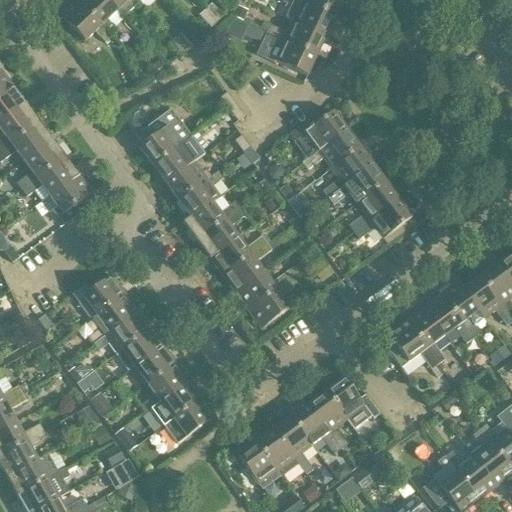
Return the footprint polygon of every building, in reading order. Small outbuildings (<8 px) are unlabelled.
[(105,0),(77,0),(76,2),(111,38),(117,32),(107,21),(116,13),(117,12),(105,0)] [(143,0),(105,0),(117,12),(116,13),(122,20),(143,0)] [(336,19),(295,0),(283,0),(282,3),(291,7),(286,19),(294,23),(326,38),(336,19)] [(344,0),(295,0),(336,19),(344,0)] [(111,38),(76,2),(60,17),(84,43),(95,33),(105,44),(111,38)] [(211,5),(205,11),(217,24),(223,18),(211,5)] [(247,13),(237,8),(232,17),(242,22),(247,13)] [(205,11),(199,17),(211,30),(217,24),(205,11)] [(232,18),(227,31),(242,38),(248,25),(232,18)] [(271,27),(267,34),(317,58),(326,38),(294,23),(289,35),(271,27)] [(317,58),(267,34),(257,57),(276,66),(276,64),(308,79),(317,58)] [(180,35),(174,41),(186,54),(192,48),(180,35)] [(174,41),(168,47),(180,60),(186,54),(174,41)] [(0,99),(13,89),(0,71),(0,99)] [(13,89),(0,99),(0,126),(26,107),(13,89)] [(228,111),(235,105),(227,94),(220,100),(228,111)] [(244,118),(235,105),(228,111),(237,123),(244,118)] [(26,107),(0,126),(0,130),(6,139),(0,142),(0,153),(39,124),(26,107)] [(145,127),(133,136),(141,146),(137,148),(151,166),(190,137),(170,109),(165,113),(145,127)] [(333,113),(329,116),(324,110),(290,136),(295,142),(293,144),(306,161),(307,161),(347,131),(333,113)] [(52,142),(39,124),(0,153),(0,164),(16,153),(24,163),(52,142)] [(307,161),(306,161),(302,164),(308,171),(323,160),(331,170),(360,149),(347,131),(307,161)] [(195,145),(190,137),(151,166),(164,184),(192,163),(185,152),(195,145)] [(242,154),(250,149),(241,137),(234,142),(242,154)] [(52,142),(24,163),(31,173),(16,185),(21,192),(65,159),(52,142)] [(250,149),(242,154),(252,166),(259,161),(250,149)] [(360,149),(331,170),(339,180),(323,192),(328,199),(373,166),(360,149)] [(65,159),(21,192),(26,199),(42,187),(49,197),(78,176),(65,159)] [(200,173),(192,163),(164,184),(177,201),(210,177),(204,170),(200,173)] [(282,178),(283,172),(279,168),(273,166),(269,170),(267,177),(271,182),(278,182),(282,178)] [(385,184),(373,166),(328,199),(333,206),(349,194),(357,205),(385,184)] [(210,177),(177,201),(189,218),(189,219),(210,203),(211,204),(219,198),(211,188),(222,181),(217,174),(211,179),(210,177)] [(78,176),(49,197),(57,208),(53,211),(64,227),(79,216),(73,209),(92,195),(78,176)] [(268,187),(262,179),(251,187),(257,195),(268,187)] [(385,184),(357,205),(364,215),(349,227),(354,234),(398,201),(385,184)] [(286,204),(294,198),(286,187),(278,193),(286,204)] [(189,219),(189,218),(181,223),(194,241),(239,209),(234,202),(226,208),(219,198),(211,204),(210,203),(189,219)] [(272,199),(263,204),(269,212),(277,207),(272,199)] [(412,220),(398,201),(354,234),(359,241),(375,229),(383,241),(412,220)] [(306,202),(293,212),(300,219),(301,219),(307,214),(312,210),(306,202)] [(239,209),(194,241),(207,259),(236,238),(229,228),(244,216),(239,209)] [(301,219),(300,219),(308,231),(315,225),(307,214),(301,219)] [(236,238),(207,259),(221,277),(265,244),(260,237),(244,249),(236,238)] [(265,244),(221,277),(233,294),(262,273),(255,263),(270,251),(265,244)] [(11,247),(3,252),(12,264),(20,259),(11,247)] [(511,254),(497,266),(511,286),(511,254)] [(321,281),(332,274),(322,261),(311,268),(321,281)] [(511,286),(497,266),(479,279),(511,323),(511,308),(507,302),(511,299),(511,286)] [(270,284),(262,273),(233,294),(246,311),(291,279),(286,272),(270,284)] [(123,295),(110,278),(89,294),(83,287),(71,297),(89,321),(123,295)] [(296,286),(291,279),(246,311),(260,330),(289,309),(280,298),(296,286)] [(464,290),(461,292),(477,313),(476,314),(482,321),(494,313),(505,329),(511,323),(479,279),(464,290)] [(464,290),(458,283),(439,297),(472,341),(479,336),(467,320),(476,314),(477,313),(461,292),(464,290)] [(99,331),(88,339),(93,346),(136,313),(123,295),(89,321),(92,325),(93,324),(99,331)] [(472,341),(439,297),(422,310),(443,338),(453,331),(465,347),(472,341)] [(422,310),(404,323),(437,367),(444,362),(432,346),(443,338),(422,310)] [(136,313),(93,346),(99,353),(108,346),(115,356),(150,331),(136,313)] [(37,322),(46,334),(53,329),(44,317),(37,322)] [(389,341),(382,347),(400,371),(418,357),(430,372),(437,367),(404,323),(386,336),(389,341)] [(115,356),(128,373),(163,348),(150,331),(115,356)] [(493,369),(511,356),(504,347),(488,358),(491,362),(489,364),(493,369)] [(128,373),(118,380),(124,388),(139,376),(147,386),(175,365),(163,348),(128,373)] [(175,365),(147,386),(155,397),(139,409),(144,416),(150,411),(188,382),(175,365)] [(437,367),(430,372),(436,381),(443,376),(437,367)] [(68,374),(76,385),(83,380),(77,372),(75,369),(68,374)] [(77,372),(83,380),(85,379),(93,372),(91,370),(81,369),(77,372)] [(0,407),(22,395),(18,388),(1,397),(0,395),(0,382),(5,380),(0,371),(0,407)] [(83,380),(76,385),(82,394),(91,387),(85,379),(83,380)] [(343,379),(325,393),(346,421),(353,431),(371,418),(373,420),(379,415),(365,395),(359,400),(343,379)] [(188,382),(150,411),(163,428),(201,400),(188,382)] [(346,421),(325,393),(307,406),(340,450),(347,445),(336,429),(346,421)] [(113,412),(100,394),(89,403),(101,420),(113,412)] [(22,395),(0,407),(0,431),(15,423),(10,413),(27,403),(22,395)] [(457,404),(451,397),(440,405),(445,413),(457,404)] [(201,400),(163,428),(177,447),(215,418),(201,400)] [(307,406),(290,418),(311,447),(322,439),(333,455),(340,450),(307,406)] [(486,427),(479,432),(511,474),(511,406),(497,418),(501,424),(490,433),(486,427)] [(101,426),(88,409),(77,417),(90,434),(101,426)] [(290,418),(273,431),(298,466),(305,476),(313,471),(301,455),(311,447),(290,418)] [(22,435),(15,423),(0,431),(0,456),(43,433),(39,425),(22,435)] [(99,449),(110,442),(102,428),(91,435),(99,449)] [(128,455),(137,448),(123,430),(115,437),(128,455)] [(273,431),(255,444),(281,478),(298,466),(273,431)] [(472,437),(480,447),(470,455),(474,461),(496,489),(511,476),(511,474),(479,432),(472,437)] [(48,441),(43,433),(0,456),(0,468),(6,478),(37,461),(31,450),(48,441)] [(244,467),(234,474),(248,493),(258,486),(262,492),(281,478),(255,444),(237,458),(244,467)] [(117,448),(104,455),(111,469),(125,461),(117,448)] [(372,461),(366,453),(356,460),(362,468),(372,461)] [(496,489),(474,461),(464,469),(452,453),(445,459),(479,502),(496,489)] [(17,498),(58,474),(47,456),(37,462),(37,461),(6,478),(17,498)] [(434,482),(449,501),(457,511),(466,511),(479,502),(445,459),(438,464),(443,470),(432,478),(434,482)] [(345,464),(331,474),(339,484),(352,474),(345,464)] [(369,465),(352,479),(363,493),(380,480),(369,465)] [(58,474),(17,498),(24,511),(34,511),(58,499),(68,493),(62,482),(69,478),(65,471),(58,474)] [(438,510),(449,501),(434,482),(423,490),(438,510)] [(132,483),(120,489),(134,497),(133,490),(132,483)] [(346,484),(335,492),(341,500),(352,492),(346,484)] [(310,505),(321,497),(313,487),(302,495),(310,505)] [(296,497),(276,511),(299,511),(305,508),(296,497)] [(388,511),(384,507),(377,511),(424,511),(413,498),(396,511),(388,511)] [(64,510),(58,499),(34,511),(78,511),(86,508),(81,501),(64,510)]
